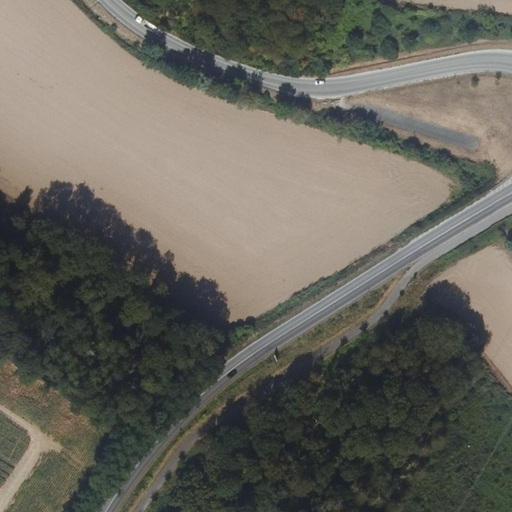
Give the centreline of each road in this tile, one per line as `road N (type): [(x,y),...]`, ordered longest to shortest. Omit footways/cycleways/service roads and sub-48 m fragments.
road 1 (secondary): [(505,199),(239,364),(150,448),(107,511)]
road 2 (unclassified): [(108,0),(180,49),(299,90),(511,62)]
